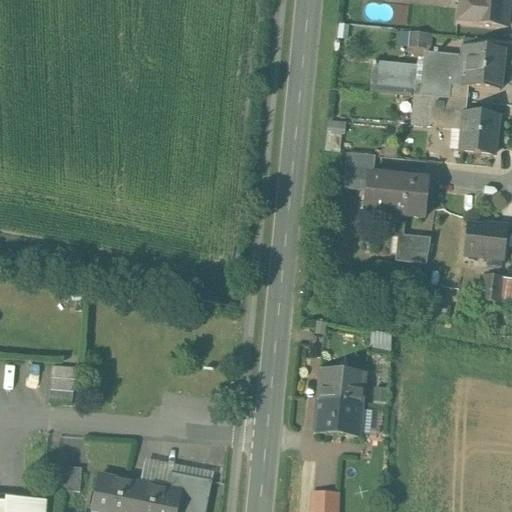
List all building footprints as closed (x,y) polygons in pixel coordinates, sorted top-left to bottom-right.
[(508,0),(473,0),(471,27),(506,30),(508,0)] [(367,17),(408,18),(409,6),(368,4),(367,17)] [(459,51),(459,44),(448,43),(448,33),(400,32),(399,50),(459,51)] [(503,52),(462,48),(461,60),(458,87),(468,88),(499,92),(503,52)] [(461,60),(425,56),(422,83),(416,82),(414,82),(413,91),(413,97),(430,99),(449,101),(451,87),(458,87),(461,60)] [(417,68),(372,64),(370,87),(413,91),(414,82),(416,82),(417,68)] [(458,87),(451,87),(449,101),(466,102),(468,88),(458,87)] [(430,99),(413,97),(410,125),(427,127),(430,99)] [(449,101),(430,99),(427,127),(427,128),(462,132),(463,115),(465,116),(466,102),(449,101)] [(465,116),(463,115),(462,132),(460,153),(493,157),(497,119),(465,116)] [(374,158),(346,155),(343,180),(367,182),(367,176),(373,176),(374,158)] [(373,176),(367,176),(367,182),(364,214),(388,217),(404,219),(423,220),(425,203),(422,203),(424,182),(373,176)] [(404,219),(388,217),(386,236),(402,238),(403,237),(404,219)] [(489,229),(468,226),(464,258),(503,262),(507,228),(490,226),(489,229)] [(430,240),(403,237),(402,238),(406,239),(404,263),(425,266),(430,240)] [(501,278),(485,276),(481,302),(497,304),(501,279),(501,278)] [(511,280),(501,279),(497,304),(511,305),(511,280)] [(75,370),(51,368),(50,380),(74,382),(75,370)] [(364,376),(321,371),(315,435),(358,439),(364,376)] [(74,382),(50,380),(49,392),(72,394),(73,394),(74,382)] [(72,394),(49,392),(49,403),(71,405),(72,394)] [(81,470),(57,468),(55,492),(79,494),(81,470)] [(134,511),(140,485),(98,477),(91,511),(134,511)] [(176,511),(181,493),(140,485),(134,511),(176,511)] [(205,511),(208,499),(181,493),(176,511),(205,511)] [(336,511),(337,497),(312,495),(311,511),(336,511)]
